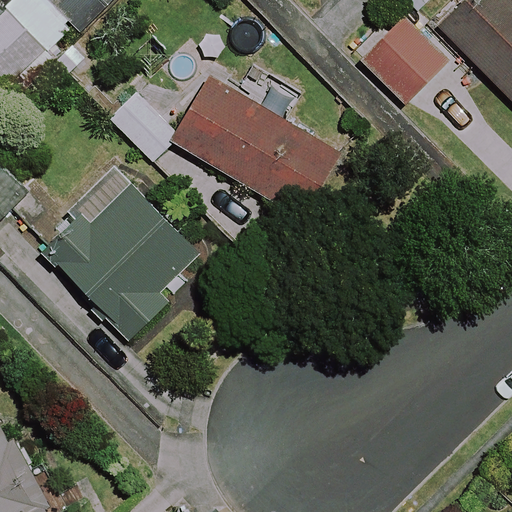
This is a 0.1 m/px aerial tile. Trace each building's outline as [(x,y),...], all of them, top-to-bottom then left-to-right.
[(0,0),(0,90),(4,94),(67,28),(38,0),(0,0)] [(44,0),(78,34),(112,0),(44,0)] [(511,0),(462,0),(453,9),(435,27),(511,104),(511,0)] [(448,62),(406,20),(361,65),(404,107),(448,62)] [(338,156),(214,78),(173,143),(297,221),(338,156)] [(175,137),(134,93),(107,119),(148,163),(175,137)] [(199,259),(111,169),(45,233),(59,247),(46,260),(131,346),(172,305),(162,295),(199,259)] [(0,221),(25,197),(0,171),(0,221)] [(1,419),(0,419),(0,511),(51,511),(29,465),(23,468),(1,419)]
